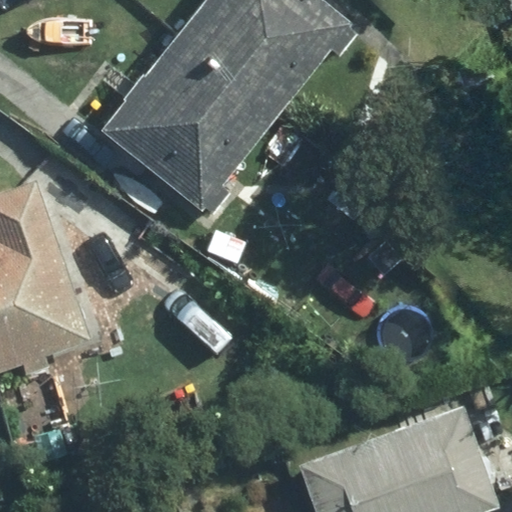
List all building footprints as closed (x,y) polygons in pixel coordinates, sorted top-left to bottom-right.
[(305,0),(184,0),(161,28),(276,122),(348,36),(305,0)] [(194,219),(276,122),(161,28),(80,124),(194,219)] [(505,102),(487,49),(445,64),(463,116),(505,102)] [(0,379),(94,348),(36,175),(0,186),(0,379)] [(292,321),(324,285),(291,255),(258,290),(292,321)] [(446,399),(283,460),(302,511),(459,511),(486,502),(446,399)]
